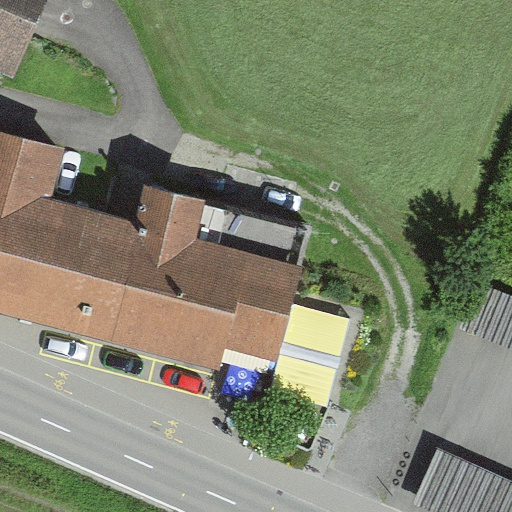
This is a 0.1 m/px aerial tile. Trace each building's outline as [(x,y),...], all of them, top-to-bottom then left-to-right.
[(0,0),(0,74),(20,84),(59,0),(0,0)] [(0,130),(0,298),(221,357),(227,336),(277,349),(311,225),(148,181),(137,225),(44,201),(59,147),(0,130)] [(511,293),(472,276),(454,318),(511,343),(511,293)] [(284,385),(341,393),(353,305),(296,297),(284,385)] [(418,505),(436,511),(511,511),(511,487),(438,457),(418,505)]
